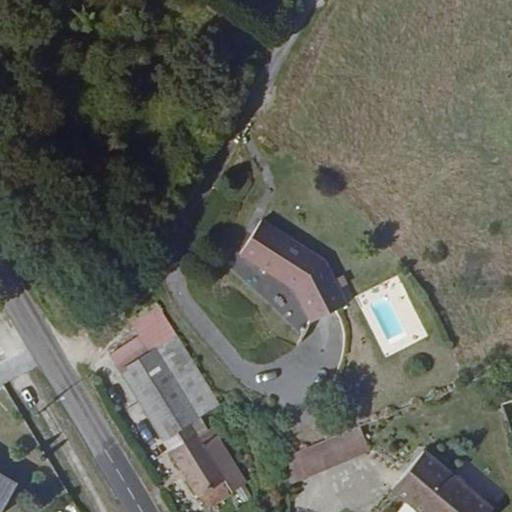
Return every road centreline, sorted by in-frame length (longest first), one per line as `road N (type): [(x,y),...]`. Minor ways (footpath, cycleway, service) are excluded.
road 1 (residential): [(313,0),(174,250)]
road 2 (tertiary): [(0,271),(141,511)]
